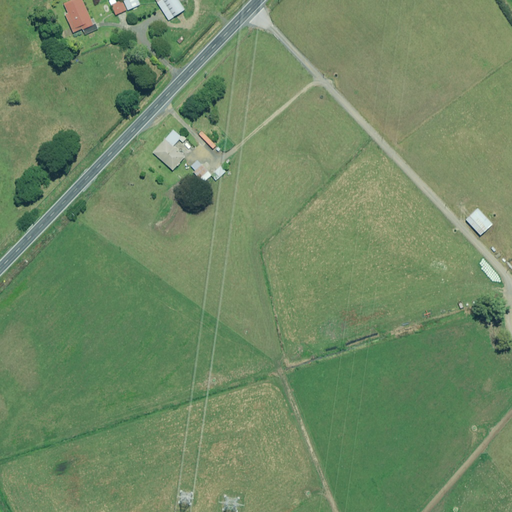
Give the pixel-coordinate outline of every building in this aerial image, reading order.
[(96,31),(85,0),(77,0),(67,4),(69,12),(67,13),(73,32),(83,29),(85,35),(96,31)] [(118,2),(116,0),(110,0),(117,15),(127,10),(123,0),(118,2)] [(141,5),(139,0),(124,0),(129,10),(141,5)] [(186,10),(179,0),(156,0),(170,20),(186,10)] [(247,127),(239,134),(242,138),(250,131),(247,127)] [(174,170),(186,156),(173,144),(181,135),(175,130),(154,152),(174,170)] [(203,165),(199,160),(192,165),(196,170),(203,165)] [(227,172),(222,166),(212,174),(217,180),(227,172)] [(212,175),(208,171),(202,178),(206,182),(212,175)] [(467,220),(481,235),(488,228),(490,231),(495,227),(479,209),(467,220)] [(355,336),(348,318),(322,328),(328,345),(347,337),(348,339),(355,336)]
